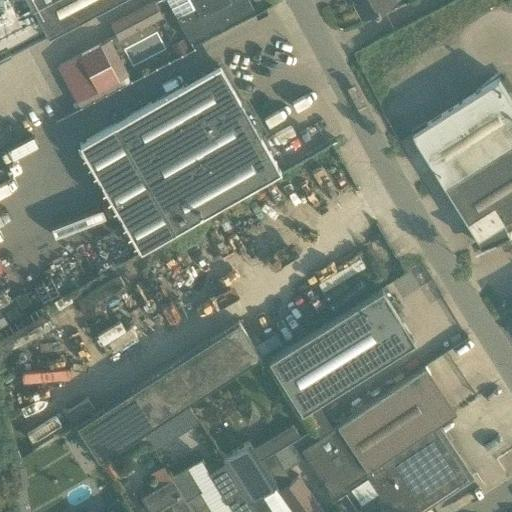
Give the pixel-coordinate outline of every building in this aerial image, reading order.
[(7,0),(15,15),(17,19),(0,27),(0,56),(10,52),(45,33),(46,34),(111,0),(7,0)] [(167,0),(176,16),(189,42),(253,8),(248,0),(167,0)] [(354,0),(361,12),(371,7),(372,9),(389,0),(354,0)] [(156,2),(110,22),(116,38),(162,18),(156,2)] [(0,27),(17,19),(15,15),(0,23),(0,27)] [(107,41),(78,56),(99,97),(129,82),(107,41)] [(140,249),(174,230),(280,169),(218,64),(80,144),(140,249)] [(511,97),(499,78),(413,132),(479,237),(483,246),(500,239),(501,241),(503,244),(507,246),(511,244),(511,242),(511,234),(511,232),(511,233),(506,221),(511,216),(511,97)] [(381,288),(364,298),(268,358),(301,411),(414,340),(401,319),(401,320),(394,309),(397,307),(392,299),(389,302),(383,291),(381,288)] [(111,293),(84,305),(92,325),(120,313),(111,293)] [(0,334),(3,341),(48,321),(42,307),(0,326),(0,334)] [(238,320),(170,364),(76,425),(98,460),(261,355),(238,320)] [(424,364),(317,437),(301,448),(306,456),(334,498),(347,489),(361,511),(410,511),(413,510),(414,511),(418,511),(429,505),(427,501),(467,475),(433,425),(455,410),(424,364)] [(190,407),(149,433),(158,447),(199,422),(190,407)] [(306,456),(301,448),(317,437),(311,428),(274,451),(285,470),(306,456)] [(308,511),(291,481),(285,470),(274,451),(260,459),(248,441),(222,458),(224,461),(255,511),(273,511),(262,494),(276,486),(278,489),(277,490),(293,511),(308,511)] [(168,472),(174,484),(191,511),(255,511),(224,461),(208,472),(200,459),(175,473),(173,469),(168,472)] [(141,496),(144,502),(149,511),(191,511),(174,484),(168,472),(163,464),(150,472),(158,486),(141,496)] [(324,511),(298,476),(291,481),(308,511),(340,511),(339,510),(334,510),(331,511),(324,511)]
